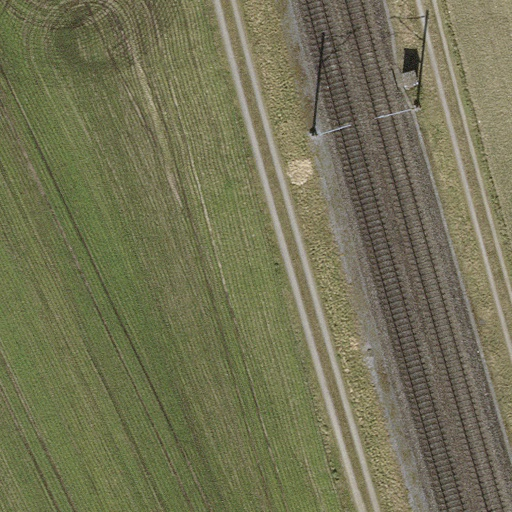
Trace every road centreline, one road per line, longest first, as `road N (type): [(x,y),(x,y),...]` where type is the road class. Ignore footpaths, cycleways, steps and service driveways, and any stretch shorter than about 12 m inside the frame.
road 1 (track): [(228,0),(374,511)]
road 2 (track): [(428,0),(511,303)]
